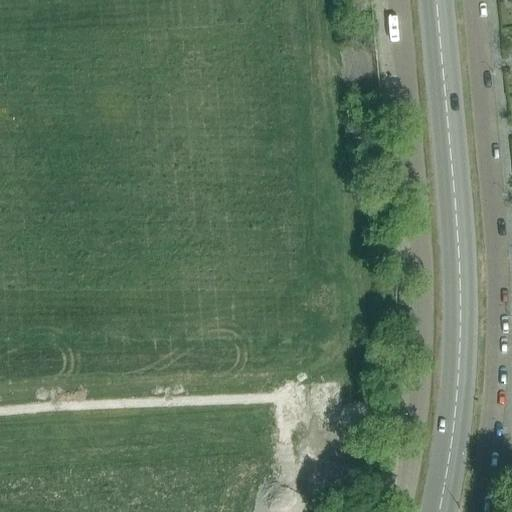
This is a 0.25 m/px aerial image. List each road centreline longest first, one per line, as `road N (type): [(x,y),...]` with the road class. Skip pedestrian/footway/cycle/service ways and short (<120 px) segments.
road 1 (secondary): [(437,511),(460,301),(436,0)]
road 2 (residential): [(398,0),(422,312),(400,511)]
road 3 (residential): [(477,511),(498,315),(474,0)]
